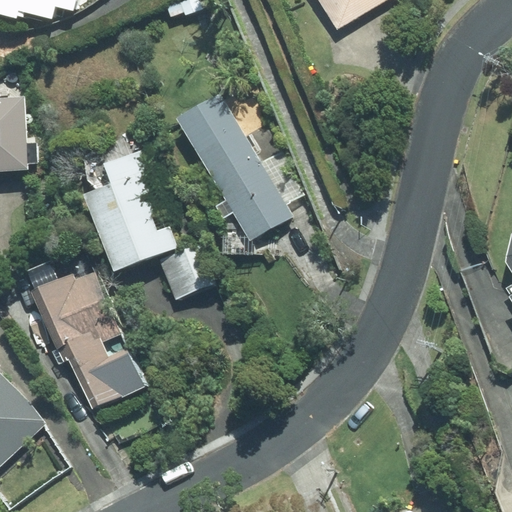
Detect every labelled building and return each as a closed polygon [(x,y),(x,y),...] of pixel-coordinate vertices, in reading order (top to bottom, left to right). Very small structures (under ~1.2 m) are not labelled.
[(0,0),(0,6),(76,27),(82,0),(0,0)] [(208,0),(186,0),(171,6),(177,22),(212,9),(208,0)] [(325,0),(342,28),(390,0),(325,0)] [(229,91),(185,115),(256,240),(300,215),(229,91)] [(29,93),(0,95),(0,170),(35,167),(29,93)] [(117,182),(93,191),(121,266),(165,249),(184,298),(221,284),(165,138),(108,159),(117,182)] [(511,237),(503,243),(511,257),(511,237)] [(103,265),(41,287),(90,402),(149,378),(103,265)] [(0,468),(51,421),(0,363),(0,468)]
